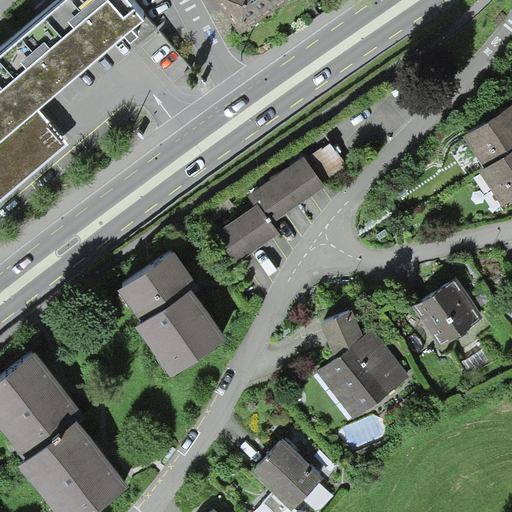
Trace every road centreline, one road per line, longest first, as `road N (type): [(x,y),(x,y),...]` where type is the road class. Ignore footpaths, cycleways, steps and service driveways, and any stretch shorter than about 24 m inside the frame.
road 1 (residential): [(141,511),(321,251)]
road 2 (secondary): [(0,299),(248,111)]
road 3 (residential): [(321,251),(358,193),(511,28)]
road 4 (residential): [(511,224),(358,261),(321,251)]
road 5 (secondary): [(248,111),(409,0)]
road 6 (residential): [(248,111),(192,0)]
